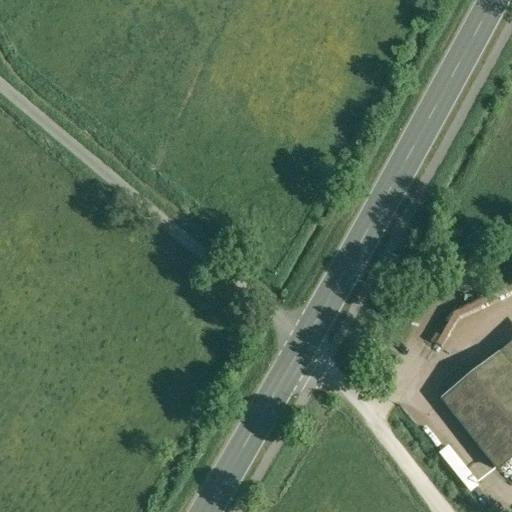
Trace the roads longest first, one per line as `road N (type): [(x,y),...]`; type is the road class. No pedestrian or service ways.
road 1 (unclassified): [(0,88),(302,341)]
road 2 (primary): [(302,341),(486,0)]
road 3 (track): [(302,341),(444,511)]
road 4 (primary): [(204,511),(302,341)]
road 5 (track): [(436,298),(408,362),(362,407)]
